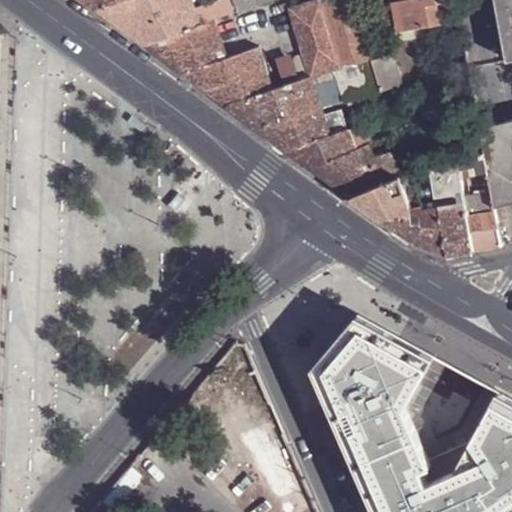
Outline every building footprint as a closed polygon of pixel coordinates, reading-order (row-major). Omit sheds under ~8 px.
[(115,0),(97,6),(146,42),(202,24),(197,10),(194,0),(115,0)] [(202,24),(216,19),(236,13),(231,0),(221,0),(197,10),(202,24)] [(234,0),(239,12),(274,0),(234,0)] [(309,67),(312,76),(315,75),(336,68),(372,57),(373,56),(354,0),(319,0),(291,9),(309,67)] [(416,0),(405,2),(401,3),(406,32),(443,25),(439,4),(456,0),(416,0)] [(511,0),(496,0),(500,20),(509,18),(511,30),(511,0)] [(394,4),(399,34),(406,32),(401,3),(394,4)] [(511,30),(509,18),(500,20),(508,57),(511,55),(511,30)] [(177,65),(184,70),(229,56),(226,48),(220,30),(216,19),(202,24),(146,42),(177,65)] [(184,70),(229,103),(275,88),(273,80),(263,46),(229,56),(184,70)] [(285,85),(301,80),(298,70),(292,50),(276,55),(284,78),(285,85)] [(400,86),(390,53),(372,58),(383,91),(400,86)] [(346,100),(346,101),(373,94),(383,91),(372,58),(372,57),(336,68),(346,100)] [(301,80),(312,76),(309,67),(298,70),(301,80)] [(229,103),(289,147),(333,134),(331,129),(326,113),(315,75),(312,76),(301,80),(285,85),(275,88),(229,103)] [(284,78),(273,80),(275,88),(285,85),(284,78)] [(373,94),(379,120),(391,116),(383,91),(373,94)] [(459,117),(478,111),(475,93),(474,92),(454,97),(459,117)] [(344,108),(326,113),(331,129),(337,127),(339,132),(350,129),(344,108)] [(481,128),(478,111),(459,117),(469,155),(485,152),(481,128)] [(511,120),(481,128),(485,152),(489,170),(491,181),(492,188),(494,198),(495,207),(511,203),(511,120)] [(350,129),(358,148),(370,145),(373,144),(366,124),(350,129)] [(434,136),(432,125),(416,130),(419,141),(434,136)] [(402,174),(393,149),(376,155),(370,145),(358,148),(350,129),(339,132),(333,134),(289,147),(352,194),(402,174)] [(437,179),(441,205),(467,202),(465,192),(464,185),(463,175),(489,170),(485,152),(469,155),(434,164),(437,179)] [(437,179),(434,164),(419,167),(414,170),(419,184),(437,179)] [(352,194),(385,217),(415,211),(408,190),(404,180),(402,174),(352,194)] [(408,190),(415,211),(428,209),(428,207),(419,186),(408,190)] [(494,198),(492,188),(465,192),(467,202),(469,215),(492,212),(490,200),(494,198)] [(450,253),(475,250),(469,215),(467,202),(441,205),(450,253)] [(450,253),(441,205),(428,207),(428,209),(415,211),(385,217),(420,242),(450,253)] [(504,245),(497,211),(492,212),(469,215),(475,250),(489,248),(504,245)] [(379,511),(510,511),(511,511),(511,395),(500,389),(436,353),(364,313),(316,367),(379,511)] [(127,473),(112,491),(123,502),(138,483),(127,473)] [(103,502),(94,511),(114,511),(103,502)]
